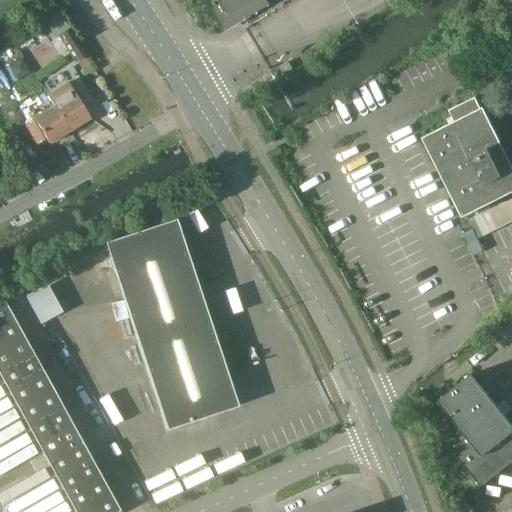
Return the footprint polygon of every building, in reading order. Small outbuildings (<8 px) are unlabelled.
[(216,0),(221,7),(216,10),(226,27),(247,15),(242,6),(252,0),(216,0)] [(36,24),(13,39),(18,48),(41,33),(36,24)] [(70,28),(59,35),(75,63),(87,56),(70,28)] [(90,119),(83,108),(94,102),(78,77),(47,96),(53,106),(69,131),(90,119)] [(424,139),(443,177),(463,217),(511,192),(511,166),(483,108),(481,109),(476,98),(450,111),(455,122),(423,138),(423,139),(424,139)] [(49,144),(69,131),(53,106),(33,119),(49,144)] [(511,199),(472,220),(481,238),(511,222),(511,199)] [(175,219),(104,243),(166,430),(237,407),(227,375),(244,369),(213,275),(196,281),(175,219)] [(40,321),(63,310),(50,282),(27,292),(40,321)] [(3,301),(0,302),(0,377),(74,511),(117,511),(119,511),(3,301)] [(511,461),(511,426),(504,416),(470,375),(437,401),(466,437),(451,450),(481,487),(511,461)]
